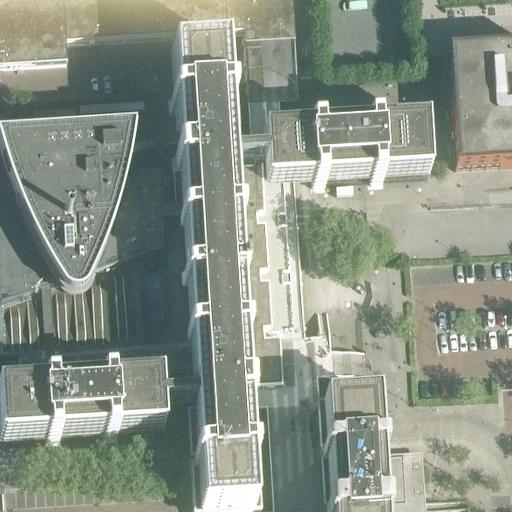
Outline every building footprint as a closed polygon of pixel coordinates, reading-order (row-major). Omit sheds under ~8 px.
[(0,72),(64,68),(63,48),(95,46),(127,44),(159,42),(174,41),(190,40),(241,37),(242,45),(242,57),(245,97),(246,97),(247,103),(261,102),(260,96),(264,96),(282,95),(280,55),(279,43),(276,0),(41,0),(31,1),(21,1),(17,2),(17,6),(0,6),(0,72)] [(511,51),(446,56),(454,174),(511,170),(511,51)] [(171,101),(167,102),(167,117),(172,116),(175,150),(175,159),(170,159),(172,181),(179,181),(181,216),(186,303),(189,339),(181,339),(182,354),(190,353),(192,397),(193,411),(194,417),(185,417),(188,464),(189,464),(190,474),(188,474),(190,511),(259,511),(256,469),(252,470),(252,460),(255,459),(252,414),(244,414),(244,412),(295,409),(291,346),(290,334),(291,334),(292,334),(292,333),(291,333),(288,289),(289,289),(289,287),(288,287),(288,277),(288,275),(285,231),(285,230),(283,191),(293,191),(309,190),(310,194),(324,193),(324,189),(367,186),(367,190),(382,189),(382,185),(425,182),(425,181),(427,181),(427,172),(424,172),(421,136),(424,136),(424,128),(421,128),(421,127),(378,129),(378,132),(378,125),(363,126),(364,130),(321,133),(320,128),(306,129),(306,134),(280,135),(278,109),(277,109),(275,109),(264,110),(263,110),(262,110),(247,111),(249,147),(230,148),(228,113),(233,113),(232,98),(227,98),(224,55),(223,55),(223,53),(214,53),(178,55),(170,56),(170,58),(169,58),(171,101)] [(4,189),(0,189),(0,365),(16,364),(18,392),(0,392),(0,446),(43,444),(44,449),(58,448),(58,443),(101,440),(101,445),(116,444),(116,439),(161,437),(161,434),(161,427),(160,420),(160,412),(193,411),(192,397),(190,353),(182,354),(181,339),(189,339),(186,303),(181,216),(159,217),(156,180),(124,182),(125,177),(126,173),(127,163),(129,155),(130,148),(130,142),(130,138),(0,146),(0,175),(3,184),(4,189)] [(384,511),(385,509),(402,508),(399,460),(382,461),(381,451),(376,452),(376,449),(318,453),(319,465),(298,467),(298,469),(284,470),(281,420),(264,421),(269,500),(271,500),(271,511),(384,511)]
